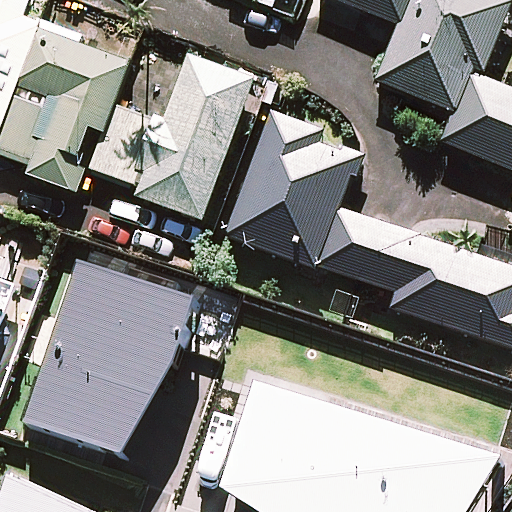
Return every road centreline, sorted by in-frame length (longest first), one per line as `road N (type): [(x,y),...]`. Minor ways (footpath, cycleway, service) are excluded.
road 1 (unknown): [(38,0),(336,103)]
road 2 (unknown): [(0,215),(255,305)]
